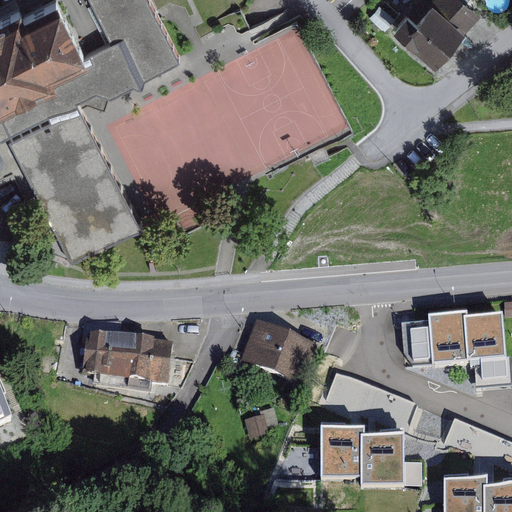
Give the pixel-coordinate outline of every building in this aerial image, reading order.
[(96,57),(66,0),(44,0),(0,22),(0,111),(2,110),(10,127),(76,258),(149,221),(92,108),(141,84),(186,61),(163,15),(155,0),(99,0),(122,44),(96,57)] [(461,0),(460,0),(439,0),(416,28),(407,20),(393,36),(434,71),(437,67),(480,18),(481,17),(461,0)] [(380,8),(370,19),(384,32),(395,21),(380,8)] [(463,313),(423,316),(423,322),(404,323),(407,362),(426,360),(427,366),(464,363),(465,371),(475,370),(476,384),(508,381),(503,318),(463,322),(463,313)] [(324,349),(265,324),(249,361),(308,386),(324,349)] [(178,345),(92,335),(88,376),(174,386),(178,345)] [(374,416),(382,400),(339,377),(330,394),(374,416)] [(0,419),(10,414),(0,392),(0,419)] [(363,426),(322,427),(323,476),(360,476),(361,484),(404,483),(403,434),(363,434),(363,426)] [(486,474),(445,475),(445,511),(511,511),(511,482),(486,483),(486,474)]
